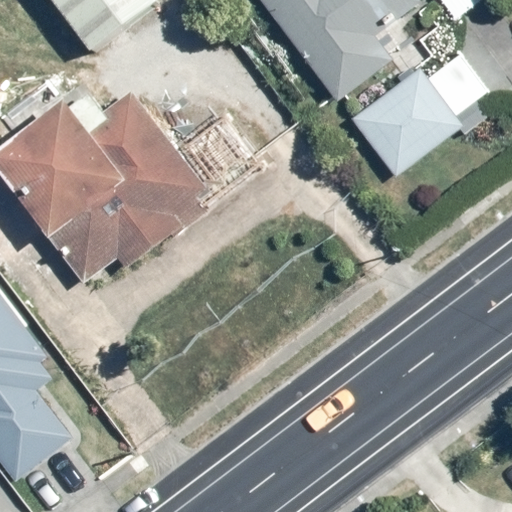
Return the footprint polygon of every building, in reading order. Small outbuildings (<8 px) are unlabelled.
[(164,1),(163,0),(58,0),(96,51),(164,1)] [(423,0),(265,0),(341,99),(403,52),(386,29),(423,0)] [(467,124),(421,64),(355,115),(401,175),(467,124)] [(0,275),(58,233),(95,283),(120,265),(126,273),(272,164),(230,107),(176,146),(138,94),(90,129),(50,75),(0,112),(0,275)] [(60,371),(0,290),(0,451),(22,480),(77,438),(39,387),(60,371)]
